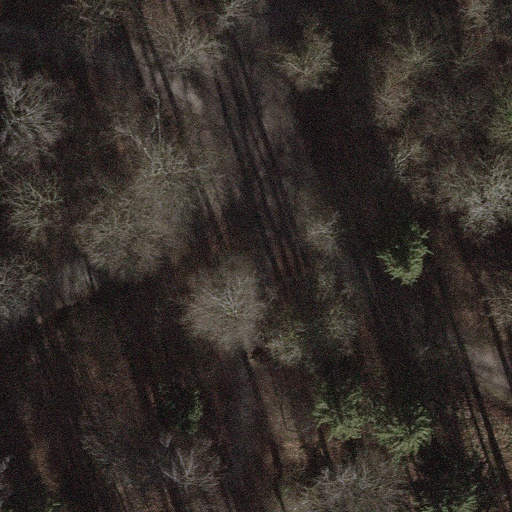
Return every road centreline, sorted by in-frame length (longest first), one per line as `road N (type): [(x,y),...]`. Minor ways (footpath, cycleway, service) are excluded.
road 1 (track): [(268,132),(367,281),(454,361),(511,385)]
road 2 (track): [(268,132),(161,238),(0,319)]
road 3 (track): [(0,32),(88,49),(268,132)]
road 4 (residential): [(268,132),(258,33),(267,0)]
